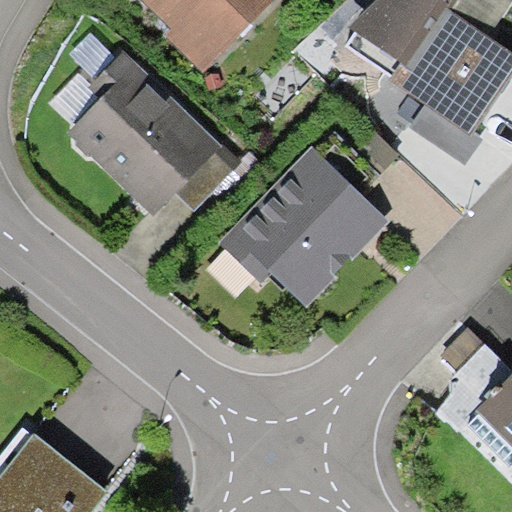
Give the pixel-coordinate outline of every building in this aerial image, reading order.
[(272,0),(142,0),(172,29),(166,36),(202,71),(272,0)] [(376,0),(349,26),(402,63),(390,80),(427,105),(469,135),(472,130),(499,92),(511,73),(511,53),(487,35),(510,0),(376,0)] [(221,144),(124,51),(90,86),(101,97),(68,132),(153,214),(175,192),(221,144)] [(469,135),(427,105),(411,126),(463,164),(482,138),(472,130),(469,135)] [(335,130),(380,173),(399,154),(354,110),(335,130)] [(240,162),(221,144),(175,192),(194,210),(240,162)] [(389,220),(312,146),(220,242),(263,283),(273,273),(308,307),(337,277),(334,274),(343,265),(351,257),(353,258),(389,220)] [(511,374),(511,370),(467,326),(439,354),(486,400),(511,374)] [(511,374),(486,400),(476,411),(511,446),(511,374)] [(0,475),(0,511),(91,511),(108,491),(34,434),(0,475)]
